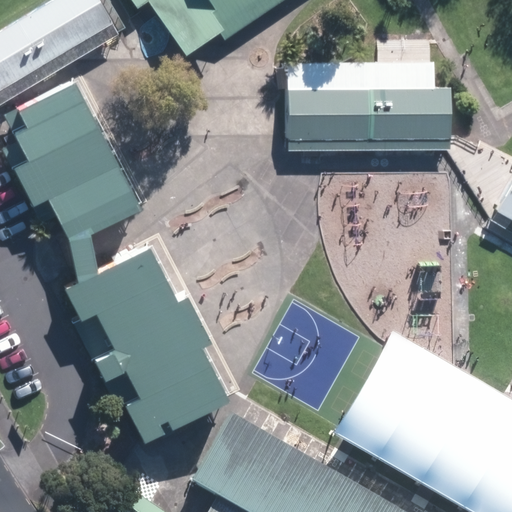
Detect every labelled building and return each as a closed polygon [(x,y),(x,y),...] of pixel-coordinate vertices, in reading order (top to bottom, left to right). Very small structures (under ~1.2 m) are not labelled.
[(42,0),(0,27),(0,94),(125,15),(115,0),(42,0)] [(130,0),(179,70),(281,0),(130,0)] [(471,56),(505,112),(511,108),(511,0),(426,0),(464,60),(471,56)] [(144,200),(77,74),(6,112),(20,138),(2,147),(41,219),(58,210),(73,237),(144,200)] [(289,91),(289,149),(457,150),(457,92),(289,91)] [(511,179),(496,205),(511,214),(511,179)] [(179,289),(151,236),(64,282),(126,399),(146,436),(233,391),(204,336),(212,331),(187,285),(179,289)] [(401,511),(230,412),(193,482),(219,496),(209,511),(401,511)] [(165,511),(134,491),(120,511),(165,511)]
